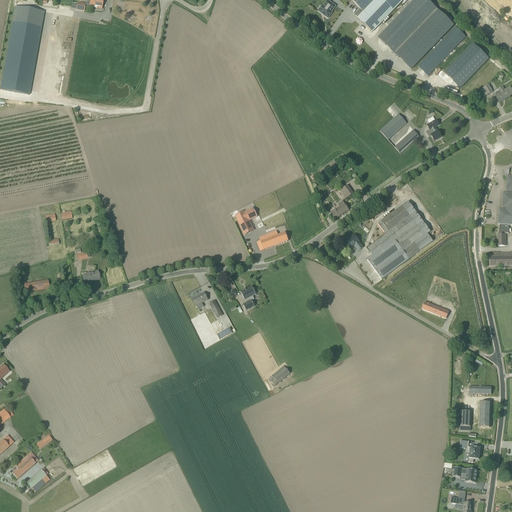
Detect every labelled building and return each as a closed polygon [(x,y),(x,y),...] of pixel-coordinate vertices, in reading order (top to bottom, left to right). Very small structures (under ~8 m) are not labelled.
[(103,0),(86,0),(86,5),(97,7),(97,8),(101,9),(103,0)] [(322,6),(318,12),(328,19),(332,13),(331,12),(332,11),(336,6),(327,0),(324,5),(323,6),(322,6)] [(350,0),(360,9),(363,12),(374,0),(350,0)] [(403,0),(374,0),(363,12),(360,9),(355,15),(358,18),(357,18),(372,32),(403,0)] [(414,0),(378,38),(395,55),(438,11),(427,0),(414,0)] [(511,0),(499,0),(504,5),(507,2),(509,4),(506,7),(511,12),(511,0)] [(84,11),(85,4),(78,3),(77,7),(75,7),(75,9),(77,10),(84,11)] [(29,95),(40,30),(41,26),(44,12),(15,7),(0,90),(29,95)] [(438,11),(395,55),(411,70),(454,26),(438,11)] [(117,104),(128,27),(114,25),(102,102),(117,104)] [(461,30),(460,31),(456,27),(418,67),(428,76),(463,39),(466,37),(462,33),(463,32),(461,30)] [(144,103),(153,40),(133,37),(123,105),(135,106),(136,101),(144,103)] [(473,44),(444,73),(460,89),(489,59),(473,44)] [(492,92),(488,85),(481,90),(485,97),(492,92)] [(493,93),(499,103),(511,94),(511,90),(510,87),(505,91),(502,87),(493,93)] [(398,115),(380,131),(388,140),(406,124),(398,115)] [(433,117),(429,119),(435,128),(439,125),(436,120),(435,121),(433,117)] [(437,132),(435,128),(429,119),(427,120),(429,123),(426,125),(429,130),(426,132),(429,137),(431,136),(434,142),(441,137),(438,131),(437,132)] [(413,131),(395,148),(400,154),(419,137),(413,131)] [(283,199),(304,191),(301,184),(281,192),(283,199)] [(497,225),(500,225),(499,235),(497,235),(498,246),(506,246),(505,235),(504,235),(504,233),(508,233),(509,226),(511,225),(511,184),(506,184),(505,191),(506,191),(506,193),(503,193),(501,208),(502,208),(502,210),(499,209),(497,225)] [(348,198),(353,194),(347,185),(342,189),(348,198)] [(339,207),(330,214),(335,220),(349,210),(342,201),(338,205),(339,207)] [(382,280),(433,242),(427,234),(430,232),(408,202),(378,224),(386,234),(367,248),(370,253),(371,252),(373,255),(367,260),(382,280)] [(312,205),(279,221),(283,228),(315,213),(312,205)] [(245,212),(235,216),(238,222),(244,235),(245,234),(250,232),(254,230),(252,225),(249,220),(257,217),(256,215),(254,210),(253,208),(245,212)] [(60,212),(62,220),(72,219),(71,212),(65,212),(64,211),(60,212)] [(55,221),(54,214),(45,216),(46,223),(55,221)] [(260,241),(257,243),(260,252),(288,241),(285,233),(278,235),(276,232),(259,238),(260,241)] [(359,242),(354,235),(350,238),(350,239),(345,243),(349,249),(354,246),(358,251),(363,247),(359,242)] [(78,261),(91,257),(89,251),(81,253),(80,249),(75,250),(78,261)] [(499,254),(499,253),(494,253),(494,257),(489,257),(489,267),(511,266),(511,252),(509,253),(509,254),(499,254)] [(436,273),(439,265),(433,262),(430,270),(436,273)] [(82,275),(82,276),(84,281),(85,282),(88,281),(88,283),(100,280),(98,271),(89,274),(89,273),(86,273),(82,274),(82,275)] [(414,274),(406,295),(415,299),(423,278),(414,274)] [(421,290),(427,293),(433,280),(427,277),(421,290)] [(23,282),(24,284),(23,284),(25,293),(50,289),(48,280),(26,284),(26,282),(23,282)] [(255,294),(257,293),(255,289),(253,290),(252,287),(248,289),(247,288),(244,290),(244,291),(241,293),(245,301),(245,300),(246,303),(243,305),(246,311),(254,307),(251,300),(253,298),(252,297),(256,295),(255,294)] [(431,304),(430,305),(437,309),(436,311),(437,311),(436,313),(435,313),(441,318),(442,317),(441,314),(442,312),(452,318),(456,311),(449,306),(454,297),(447,292),(440,304),(433,300),(432,302),(433,303),(432,305),(431,304)] [(196,306),(208,300),(204,293),(192,299),(196,306)] [(217,318),(222,316),(215,301),(209,304),(217,318)] [(216,335),(219,340),(231,333),(229,328),(216,335)] [(0,380),(9,372),(3,365),(0,367),(0,388),(1,389),(5,385),(0,380)] [(278,384),(290,374),(284,366),(272,375),(272,376),(269,379),(275,386),(278,383),(278,384)] [(479,427),(490,428),(491,403),(480,403),(479,427)] [(8,407),(0,411),(0,424),(13,416),(8,407)] [(456,422),(457,409),(449,408),(448,421),(456,422)] [(460,412),(460,427),(470,427),(471,412),(460,412)] [(0,455),(14,443),(7,436),(0,442),(0,455)] [(39,449),(52,440),(49,436),(36,445),(39,449)] [(469,454),(468,463),(473,463),(473,459),(474,459),(474,460),(478,461),(478,460),(479,453),(480,449),(477,449),(477,448),(474,448),(468,447),(469,442),(461,441),(460,448),(466,449),(466,453),(469,454)] [(18,469),(12,474),(17,480),(38,461),(31,453),(15,466),(18,469)] [(49,473),(45,468),(26,483),(34,493),(49,480),(46,476),(49,473)] [(477,471),(467,470),(461,470),(461,469),(455,468),(453,477),(460,478),(461,475),(466,476),(465,483),(475,484),(477,471)] [(462,503),(462,500),(450,498),(450,504),(463,506),(462,511),(470,511),(471,511),(470,511),(470,507),(469,507),(469,504),(464,503),(464,504),(462,503)]
